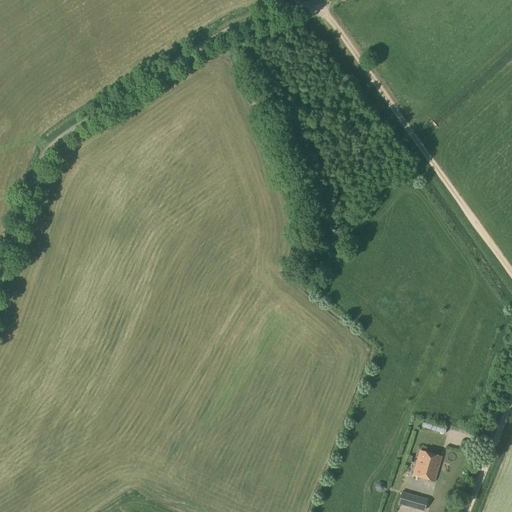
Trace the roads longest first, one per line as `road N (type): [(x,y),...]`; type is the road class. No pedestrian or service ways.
road 1 (unclassified): [(0,280),(40,164),(55,143),(253,16),(322,0)]
road 2 (track): [(511,272),(317,2)]
road 3 (track): [(464,511),(511,394)]
